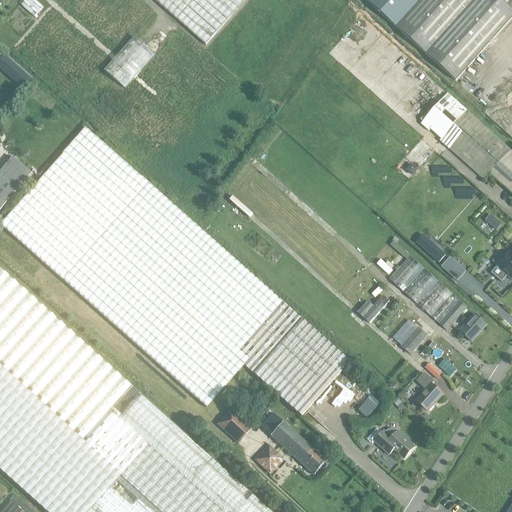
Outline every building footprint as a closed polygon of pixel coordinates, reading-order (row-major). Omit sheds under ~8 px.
[(115,139),(139,160),(154,174),(237,79),(222,66),(184,32),(181,36),(176,32),(155,55),(135,38),(155,15),(138,0),(22,0),(0,25),(0,37),(76,104),(105,71),(145,106),(115,139)] [(154,0),(206,45),(245,0),(154,0)] [(365,0),(456,81),(511,18),(511,10),(500,0),(365,0)] [(5,56),(0,61),(0,68),(24,90),(33,81),(5,56)] [(511,150),(467,111),(448,94),(422,123),(441,140),(440,142),(485,182),(491,175),(511,194),(511,150)] [(0,210),(31,174),(12,157),(0,171),(0,210)] [(301,417),(338,376),(350,363),(301,320),(282,303),(148,184),(63,280),(206,408),(243,366),(301,417)] [(492,213),(486,220),(498,230),(504,223),(492,213)] [(511,253),(511,254),(510,253),(498,266),(499,267),(497,270),(497,272),(503,277),(505,277),(507,274),(511,278),(511,253)] [(460,301),(410,257),(390,280),(440,324),(460,301)] [(394,268),(384,258),(379,263),(389,273),(394,268)] [(442,268),(448,272),(456,263),(450,259),(442,268)] [(122,416),(121,415),(140,393),(132,387),(113,408),(113,407),(131,386),(0,268),(0,470),(46,511),(271,511),(193,441),(141,394),(122,416)] [(385,295),(375,305),(369,300),(359,311),(371,322),(391,301),(385,295)] [(467,308),(460,301),(440,324),(447,331),(459,318),(466,325),(460,331),(472,342),(487,325),(475,315),(469,322),(461,315),(467,308)] [(413,354),(428,336),(419,328),(403,346),(413,354)] [(450,375),(457,369),(447,358),(440,364),(450,375)] [(437,380),(442,374),(429,363),(425,369),(437,380)] [(444,396),(433,385),(435,383),(431,380),(424,373),(417,382),(423,388),(426,390),(417,401),(429,412),(444,396)] [(352,401),(362,407),(369,393),(358,388),(352,401)] [(368,418),(382,403),(373,394),(359,409),(368,418)] [(216,423),(224,431),(238,444),(254,426),(231,406),(216,423)] [(314,475),(326,462),(275,414),(262,427),(314,475)] [(414,451),(414,449),(416,447),(399,432),(398,433),(397,431),(396,431),(394,430),(392,430),(391,430),(389,431),(388,432),(387,433),(385,432),(375,442),(390,455),(395,450),(405,459),(411,453),(412,452),(414,451)] [(270,475),(284,460),(269,446),(255,461),(270,475)] [(0,511),(32,511),(13,495),(0,509),(0,511)]
